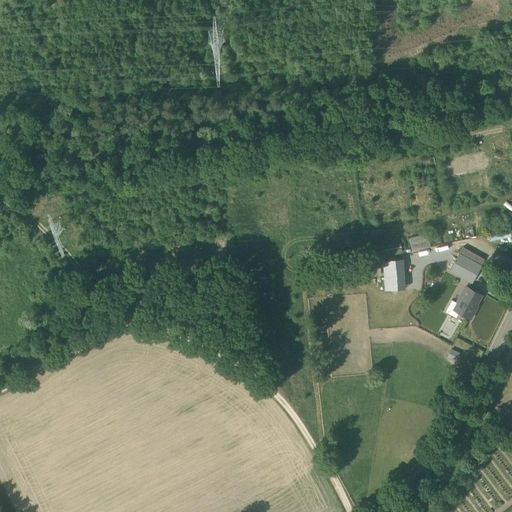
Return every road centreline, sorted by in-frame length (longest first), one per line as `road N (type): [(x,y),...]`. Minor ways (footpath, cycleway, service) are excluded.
road 1 (track): [(125,324),(223,357),(278,401),(346,511)]
road 2 (tertiary): [(406,511),(511,322)]
road 3 (track): [(125,324),(62,248),(0,199)]
road 4 (track): [(0,393),(88,334),(125,324)]
